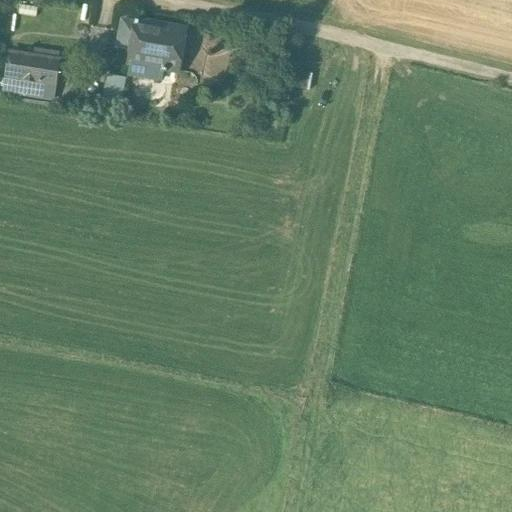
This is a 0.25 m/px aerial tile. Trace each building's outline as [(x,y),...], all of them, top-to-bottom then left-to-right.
[(135,23),(121,21),(119,37),(124,38),(123,48),(131,50),(135,23)] [(151,67),(158,25),(135,21),(135,23),(131,50),(129,64),(130,64),(151,67)] [(185,30),(158,25),(151,67),(177,72),(178,72),(185,30)] [(60,61),(11,53),(7,79),(38,84),(56,87),(60,61)] [(174,88),(177,72),(151,67),(130,64),(128,77),(145,80),(144,83),(174,88)] [(311,74),(297,72),(295,88),(308,90),(311,74)] [(0,93),(36,99),(36,97),(38,84),(7,79),(6,82),(0,80),(0,93)] [(56,87),(38,84),(36,97),(54,100),(56,87)] [(278,116),(263,113),(260,127),(276,130),(278,116)]
